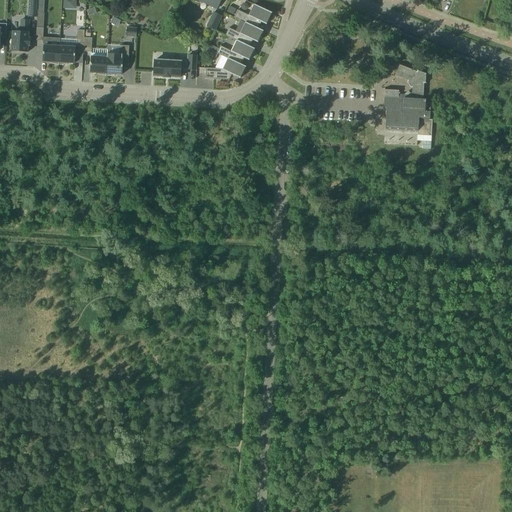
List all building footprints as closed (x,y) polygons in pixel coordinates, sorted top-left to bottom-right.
[(37,0),(29,0),(28,17),(36,17),(37,0)] [(198,0),(216,9),(220,0),(198,0)] [(234,17),(263,31),(258,29),(261,22),(266,25),(272,13),(254,4),(248,15),(237,10),(234,17)] [(214,13),(207,26),(215,30),(221,16),(214,13)] [(225,35),(254,49),(249,46),(252,40),(257,43),(263,31),(234,17),(234,18),(245,23),(240,33),(229,28),(225,35)] [(27,52),(27,46),(29,46),(29,38),(28,38),(29,21),(21,20),(20,32),(12,32),(11,52),(27,52)] [(126,27),(126,37),(136,37),(136,28),(126,27)] [(216,53),(245,67),(246,67),(241,64),(244,58),(249,61),(254,49),(225,35),(236,41),(231,51),(220,46),(218,49),(216,53)] [(84,38),(84,43),(83,52),(91,52),(92,38),(84,38)] [(208,44),(206,49),(216,53),(218,49),(208,44)] [(58,66),(59,47),(43,46),(42,61),(49,62),(49,63),(58,65),(58,66)] [(107,54),(107,58),(105,77),(106,77),(106,76),(115,76),(115,74),(122,75),(122,69),(127,69),(129,46),(119,46),(119,54),(107,54)] [(75,48),(59,47),(58,66),(58,65),(67,64),(67,63),(74,63),(75,48)] [(216,53),(227,59),(222,69),(206,68),(205,79),(229,80),(231,74),(240,79),(245,67),(216,53)] [(181,62),(154,60),(153,76),(163,77),(170,78),(170,77),(180,78),(180,71),(186,72),(187,70),(196,70),(197,56),(187,55),(187,62),(181,62)] [(107,58),(106,58),(91,57),(90,73),(97,73),(97,75),(105,76),(105,77),(107,58)] [(386,110),(385,131),(417,133),(417,135),(431,136),(432,120),(429,120),(431,99),(424,98),(425,83),(426,84),(427,73),(417,69),(417,71),(399,64),(395,75),(408,81),(407,82),(410,87),(412,88),(411,95),(398,94),(399,90),(384,89),(383,110),(386,110)]
